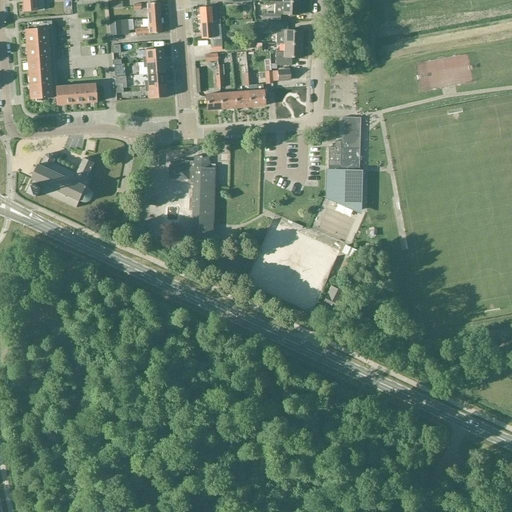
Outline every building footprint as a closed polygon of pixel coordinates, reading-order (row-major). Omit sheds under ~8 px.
[(44,11),(42,0),(22,0),(23,12),(44,11)] [(282,2),(279,1),(279,2),(275,1),(275,14),(262,14),(261,20),(280,21),(281,14),(282,14),(282,15),(298,15),(299,3),(282,2)] [(160,18),(159,3),(146,4),(147,18),(160,18)] [(212,25),(220,25),(220,20),(218,20),(216,6),(210,6),(210,7),(199,8),(200,24),(211,23),(212,25)] [(135,35),(161,33),(160,18),(147,18),(148,28),(142,29),(135,30),(135,35)] [(27,30),(24,30),(29,100),(35,100),(36,102),(41,102),(41,99),(52,98),(56,98),(56,106),(96,103),(95,84),(56,87),(51,21),(27,23),(27,30)] [(110,36),(110,35),(121,35),(120,21),(109,22),(110,36)] [(220,25),(212,25),(211,23),(200,24),(201,39),(210,39),(210,48),(222,47),(220,25)] [(284,44),(301,45),(302,32),(287,32),(287,23),(271,23),(271,32),(276,32),(276,37),(276,45),(284,45),(284,44)] [(301,59),(301,45),(284,44),(284,45),(283,53),(275,53),(275,66),(291,67),(291,58),(301,59)] [(112,46),(112,54),(120,53),(119,45),(112,46)] [(142,58),(143,63),(163,62),(162,49),(145,50),(145,58),(142,58)] [(163,62),(143,63),(143,68),(146,68),(146,75),(164,73),(163,62)] [(278,81),(290,80),(289,71),(277,72),(278,81)] [(164,73),(146,75),(147,82),(144,82),(144,87),(165,85),(164,73)] [(144,87),(138,87),(139,93),(142,92),(142,100),(148,99),(166,98),(165,85),(144,87)] [(248,92),(249,107),(264,106),(262,85),(256,85),(256,92),(248,92)] [(235,108),(249,107),(248,92),(234,93),(235,108)] [(221,110),(235,108),(234,93),(220,94),(221,110)] [(207,111),(221,110),(220,94),(206,95),(207,111)] [(361,118),(342,118),(342,142),(335,141),(335,148),(329,148),(328,198),(359,211),(361,118)] [(216,168),(208,168),(209,155),(195,155),(195,160),(186,161),(186,160),(175,160),(175,161),(171,161),(171,165),(170,165),(170,175),(171,175),(171,179),(175,179),(175,180),(185,181),(185,180),(188,180),(189,180),(189,183),(191,186),(194,186),(193,233),(193,240),(213,241),(214,225),(215,189),(216,168)] [(53,157),(52,156),(51,156),(50,156),(49,156),(48,156),(47,156),(46,157),(46,158),(45,158),(41,167),(39,166),(32,181),(35,182),(29,194),(38,199),(40,193),(52,198),(51,200),(52,200),(53,199),(63,203),(63,205),(64,205),(65,204),(77,209),(80,202),(83,202),(84,203),(85,203),(86,203),(87,203),(88,202),(89,202),(90,201),(91,200),(92,199),(92,198),(92,197),(92,196),(92,195),(92,194),(92,193),(91,192),(91,191),(90,191),(90,190),(89,189),(87,189),(88,187),(87,187),(90,181),(87,179),(94,164),(85,159),(77,175),(66,170),(67,169),(66,168),(65,170),(54,165),(55,162),(55,161),(55,160),(55,159),(55,158),(54,158),(53,157)] [(342,299),(344,300),(347,294),(332,287),(324,305),(336,311),(342,299)]
